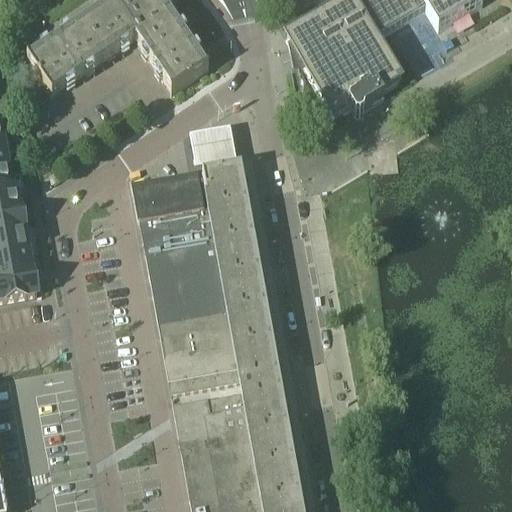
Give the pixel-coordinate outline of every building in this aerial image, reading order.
[(154,0),(125,0),(81,30),(104,64),(133,45),(169,21),(154,0)] [(349,0),(352,3),(350,4),(374,44),(425,15),(437,36),(481,10),(475,0),(349,0)] [(374,44),(350,4),(284,42),(332,125),(351,114),(354,120),(358,122),(362,120),(364,115),(383,104),(379,97),(398,86),(374,44)] [(205,74),(169,21),(133,45),(170,98),(168,99),(169,100),(207,75),(206,73),(205,74)] [(27,65),(25,66),(50,102),(52,101),(51,100),(104,64),(81,30),(28,66),(27,65)] [(191,147),(196,176),(236,168),(231,139),(191,147)] [(301,511),(240,172),(201,179),(208,214),(203,214),(196,179),(130,191),(137,227),(138,227),(170,400),(237,388),(239,400),(172,412),(190,511),(301,511)] [(7,174),(0,175),(0,197),(11,195),(11,194),(7,174)] [(11,195),(0,197),(0,219),(19,216),(16,194),(15,193),(11,194),(11,195)] [(19,216),(0,219),(0,241),(24,237),(20,216),(19,216)] [(0,263),(27,258),(24,237),(0,241),(0,263)] [(27,258),(0,263),(0,285),(31,279),(27,258)] [(0,285),(0,308),(4,307),(4,308),(25,304),(25,303),(35,302),(35,300),(32,279),(31,279),(0,285)]
